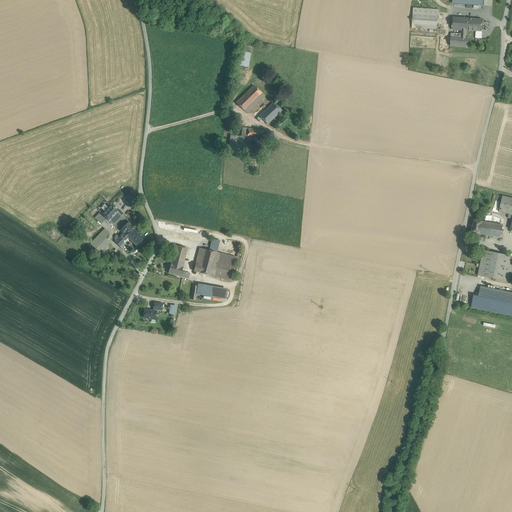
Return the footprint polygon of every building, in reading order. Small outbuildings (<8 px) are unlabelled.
[(438,10),(413,8),(413,15),(438,16),(438,10)] [(438,16),(413,15),(412,28),(437,29),(438,16)] [(468,18),(453,17),(453,30),(461,31),(461,37),(451,36),(450,46),(468,48),(469,38),(465,38),(466,30),(468,30),(468,18)] [(482,19),(468,18),(468,30),(476,31),(482,31),(482,19)] [(252,47),(243,45),(239,66),(248,68),(252,47)] [(254,85),(236,103),(245,111),(263,94),(254,85)] [(263,94),(245,111),(248,113),(266,96),(263,94)] [(274,103),(268,108),(276,116),(282,110),(274,103)] [(268,108),(260,116),(262,119),(268,124),(276,116),(268,108)] [(249,129),(242,128),(241,137),(230,136),(230,141),(246,143),(257,144),(258,138),(248,137),(249,129)] [(266,131),(249,129),(248,137),(258,138),(265,139),(266,131)] [(246,143),(230,141),(229,152),(245,154),(245,148),(246,143)] [(511,198),(502,196),(499,212),(511,214),(511,198)] [(106,201),(98,210),(100,212),(102,214),(111,205),(106,201)] [(111,205),(102,214),(106,218),(109,221),(112,218),(118,212),(111,205)] [(100,212),(95,218),(101,224),(105,220),(106,218),(102,214),(100,212)] [(112,218),(116,221),(121,216),(118,212),(112,218)] [(482,221),(474,220),(471,233),(480,234),(482,221)] [(503,225),(482,221),(480,234),(500,238),(503,225)] [(129,222),(121,230),(124,233),(128,237),(135,229),(129,222)] [(105,228),(100,233),(104,237),(94,247),(97,251),(107,240),(105,237),(109,233),(105,228)] [(135,229),(128,237),(129,238),(137,246),(145,238),(135,229)] [(100,233),(90,244),(94,247),(104,237),(100,233)] [(124,233),(115,242),(122,248),(125,244),(124,243),(129,238),(128,237),(124,233)] [(220,241),(212,239),(209,251),(217,252),(220,241)] [(99,252),(109,241),(107,240),(97,251),(99,252)] [(109,241),(99,252),(100,253),(110,242),(109,241)] [(188,249),(176,246),(171,264),(183,267),(188,249)] [(209,251),(205,250),(204,254),(201,265),(199,273),(211,276),(217,252),(209,251)] [(511,269),(511,256),(483,250),(478,276),(509,282),(511,269)] [(217,252),(211,276),(230,281),(236,257),(217,252)] [(204,254),(199,253),(196,263),(201,265),(204,254)] [(183,267),(171,264),(169,274),(181,277),(182,271),(183,267)] [(227,290),(199,286),(198,295),(225,299),(227,290)] [(511,316),(511,293),(480,287),(478,296),(474,296),(471,308),(511,316)] [(177,314),(178,305),(171,304),(170,313),(177,314)] [(157,311),(145,310),(144,318),(156,319),(157,311)]
